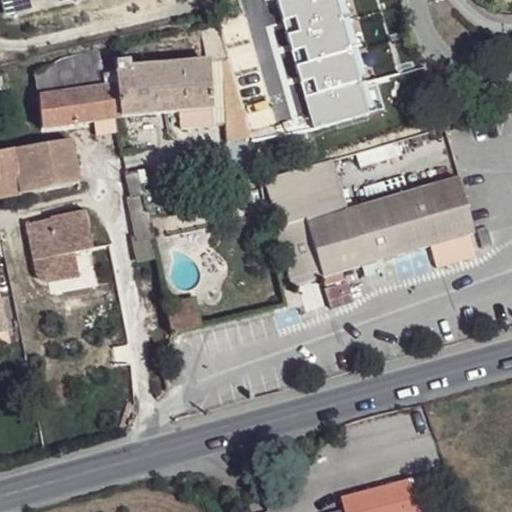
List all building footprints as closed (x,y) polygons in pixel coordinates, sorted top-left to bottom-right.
[(199,29),(205,64),(209,64),(219,63),(222,124),(223,146),(248,140),(246,135),(239,106),(226,63),(215,25),(199,29)] [(101,76),(99,52),(58,61),(31,75),(37,98),(102,88),(101,76)] [(116,71),(128,69),(127,62),(115,63),(116,71)] [(219,63),(209,64),(210,108),(208,109),(209,126),(222,124),(219,63)] [(208,109),(210,108),(209,64),(205,64),(128,69),(116,71),(114,72),(114,75),(116,86),(119,116),(174,111),(208,109)] [(102,88),(116,86),(114,75),(101,76),(102,88)] [(112,117),(119,116),(116,86),(102,88),(37,98),(39,130),(90,121),(112,117)] [(176,129),(209,126),(208,109),(174,111),(176,129)] [(112,117),(90,121),(93,137),(115,133),(112,117)] [(248,140),(222,147),(227,170),(253,163),(248,140)] [(65,142),(8,152),(18,198),(75,186),(65,142)] [(8,152),(0,153),(0,201),(18,198),(8,152)] [(253,163),(227,170),(229,183),(256,177),(253,163)] [(433,246),(471,235),(476,233),(459,177),(347,211),(332,215),(330,210),(346,205),(333,164),(264,184),(279,231),(275,232),(292,288),(322,279),(324,287),(342,282),(340,274),(433,246)] [(136,170),(122,174),(127,196),(140,192),(136,170)] [(269,235),(259,191),(251,193),(259,236),(269,235)] [(131,212),(144,211),(140,192),(127,196),(131,212)] [(214,192),(172,202),(174,215),(217,207),(214,192)] [(347,211),(346,205),(330,210),(332,215),(347,211)] [(144,211),(131,212),(135,235),(148,233),(144,211)] [(24,226),(21,227),(34,287),(75,278),(70,255),(88,252),(80,214),(24,226)] [(477,257),(471,235),(433,246),(439,268),(477,257)] [(170,332),(198,326),(189,298),(163,304),(170,332)] [(443,511),(437,488),(429,490),(425,477),(340,498),(343,510),(334,511),(443,511)]
